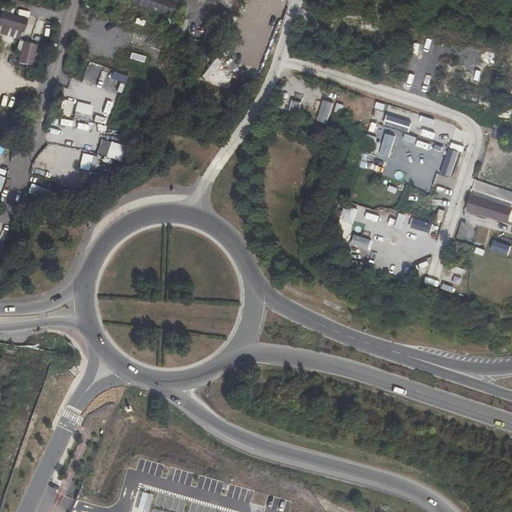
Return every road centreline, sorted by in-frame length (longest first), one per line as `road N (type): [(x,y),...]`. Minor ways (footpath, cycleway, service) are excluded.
road 1 (residential): [(280,59),(470,123),(474,152),(434,269)]
road 2 (primary): [(163,381),(238,435),(387,478),(449,511)]
road 3 (primary): [(228,357),(260,353),(339,366),(511,423)]
road 4 (track): [(73,0),(0,233)]
road 5 (residential): [(198,216),(212,172),(280,59)]
road 6 (primary): [(408,356),(284,306),(253,279)]
road 7 (primary): [(198,216),(148,214),(124,224),(105,241),(85,287)]
road 8 (secondary): [(80,398),(25,511)]
